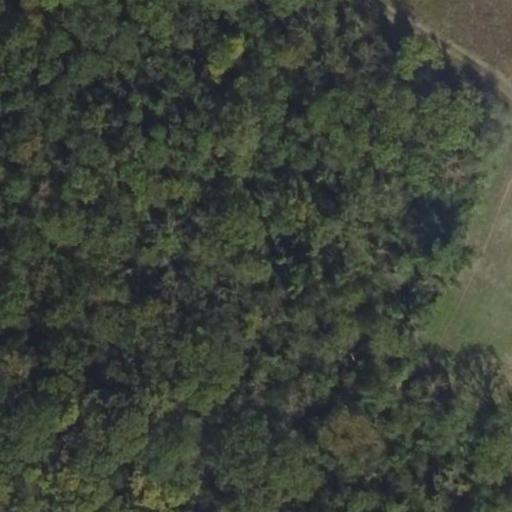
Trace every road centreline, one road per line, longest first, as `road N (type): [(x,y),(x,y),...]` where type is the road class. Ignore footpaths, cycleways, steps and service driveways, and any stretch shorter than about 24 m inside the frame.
road 1 (track): [(365,0),(511,86)]
road 2 (track): [(511,206),(458,348)]
